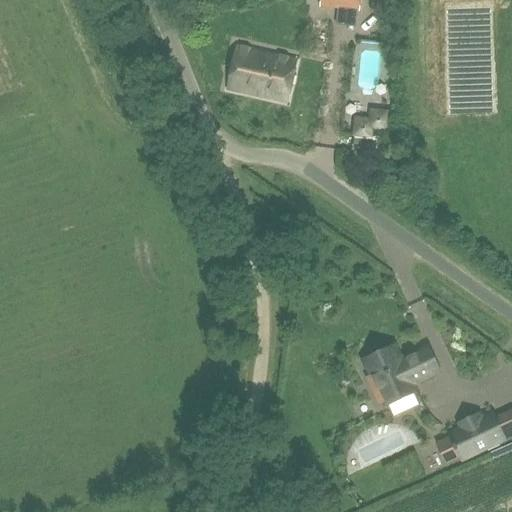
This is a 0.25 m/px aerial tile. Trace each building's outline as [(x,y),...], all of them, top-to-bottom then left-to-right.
[(359,11),(360,0),(320,0),(319,6),(359,11)] [(286,102),(296,60),(238,47),(228,88),(286,102)] [(361,121),(356,125),(354,148),(378,151),(380,127),(385,128),(386,114),(377,113),(372,117),(371,122),(361,121)] [(402,362),(395,347),(365,361),(372,376),(368,378),(374,392),(378,390),(385,404),(415,390),(412,384),(434,374),(423,350),(408,357),(409,359),(402,362)] [(452,434),(463,458),(511,434),(511,410),(495,419),(493,415),(486,418),(481,420),(479,416),(460,424),(463,429),(452,434)]
